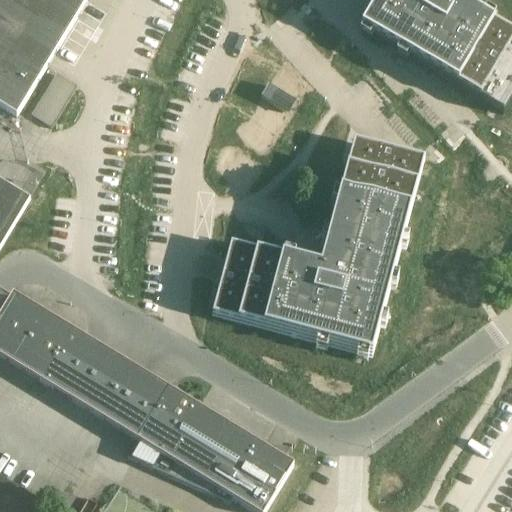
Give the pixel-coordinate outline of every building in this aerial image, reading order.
[(0,0),(0,109),(17,120),(77,21),(88,2),(89,0),(0,0)] [(381,0),(361,34),(392,53),(427,73),(503,117),(511,102),(511,38),(497,30),(460,8),(464,0),(381,0)] [(77,90),(57,77),(32,118),(52,131),(77,90)] [(231,249),(213,319),(372,361),(424,164),(357,146),(354,145),(352,153),(323,264),(320,273),(231,249)] [(223,168),(222,170),(245,184),(250,175),(227,161),(226,163),(225,163),(222,167),(223,168)] [(0,250),(14,227),(30,201),(0,182),(0,250)] [(13,297),(0,318),(0,359),(140,445),(130,462),(229,506),(232,501),(250,511),(267,511),(294,469),(271,455),(120,364),(13,297)]
